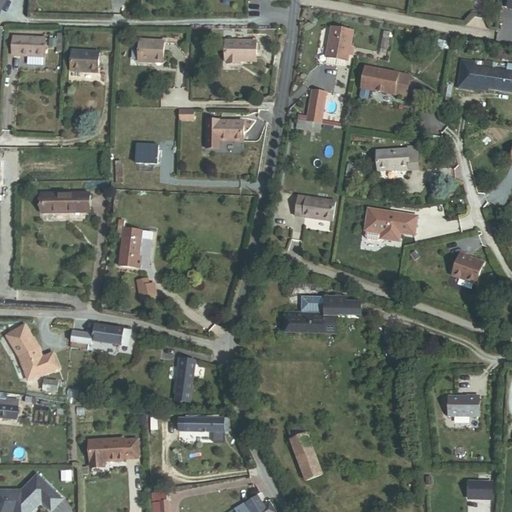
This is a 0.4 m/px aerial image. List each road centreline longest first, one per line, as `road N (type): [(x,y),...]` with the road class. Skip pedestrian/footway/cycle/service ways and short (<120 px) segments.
road 1 (unclassified): [(256,249),(511,343)]
road 2 (residential): [(292,0),(256,249)]
road 3 (unclassified): [(0,311),(98,316),(229,350)]
road 4 (residential): [(229,350),(239,416),(290,511)]
